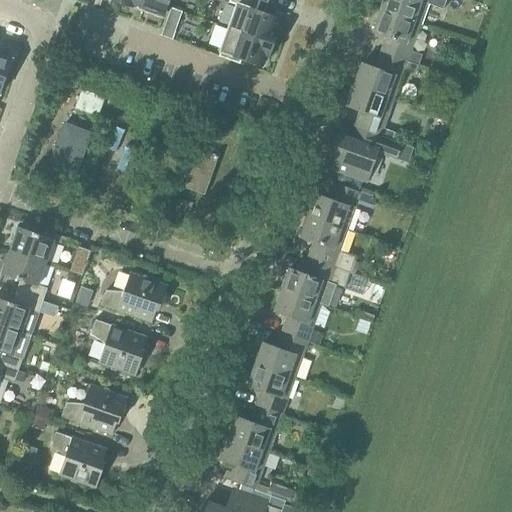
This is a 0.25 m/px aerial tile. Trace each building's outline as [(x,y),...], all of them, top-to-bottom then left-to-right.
[(123,0),(122,3),(143,10),(146,0),(123,0)] [(170,0),(146,0),(143,10),(164,17),(170,0)] [(238,5),(230,28),(274,44),(279,30),(276,29),(280,19),(257,12),(261,1),(268,3),(260,0),(231,0),(231,3),(238,5)] [(383,0),(380,9),(420,24),(427,3),(443,8),(446,0),(383,0)] [(381,53),(407,62),(419,66),(423,55),(411,51),(420,24),(380,9),(372,32),(387,37),(381,53)] [(230,28),(220,56),(241,64),(243,59),(263,66),(267,57),(269,58),(274,44),(230,28)] [(376,68),(361,63),(353,84),(394,99),(404,70),(416,74),(419,66),(407,62),(381,53),(376,68)] [(0,54),(0,99),(14,60),(0,54)] [(360,111),(355,127),(358,128),(381,136),(382,136),(392,140),(395,132),(383,128),(394,99),(353,84),(346,106),(360,111)] [(75,109),(99,118),(106,98),(82,89),(75,109)] [(77,177),(93,133),(65,122),(48,166),(77,177)] [(133,133),(114,126),(93,183),(112,190),(133,133)] [(381,136),(358,128),(353,139),(335,133),(323,165),(369,181),(380,152),(396,158),(402,143),(392,140),(382,136),(381,136)] [(204,195),(219,156),(197,149),(183,188),(204,195)] [(331,200),(315,194),(307,216),(346,230),(360,192),(337,184),(331,200)] [(193,204),(180,198),(177,206),(191,211),(193,204)] [(300,237),(316,243),(310,259),(356,275),(359,267),(354,264),(357,257),(339,251),(346,230),(307,216),(300,237)] [(13,251),(48,264),(56,240),(21,228),(13,251)] [(70,271),(82,276),(91,252),(79,248),(70,271)] [(18,293),(43,302),(47,288),(40,285),(48,264),(13,251),(5,274),(22,280),(18,293)] [(329,308),(337,287),(363,296),(369,280),(356,275),(310,259),(305,274),(289,268),(281,290),(320,305),(329,308)] [(123,292),(106,291),(101,304),(151,323),(155,310),(158,311),(167,287),(148,280),(149,278),(143,276),(142,278),(130,273),(123,292)] [(320,305),(281,290),(273,312),(290,318),(284,334),(307,342),(319,346),(324,334),(311,329),(320,305)] [(0,298),(0,325),(23,333),(32,336),(40,313),(39,313),(43,302),(18,293),(14,303),(0,298)] [(110,370),(116,372),(116,370),(135,376),(144,351),(141,350),(146,338),(95,320),(90,334),(104,345),(98,363),(111,367),(110,370)] [(0,365),(18,372),(23,358),(24,358),(32,336),(23,333),(0,325),(0,365)] [(279,348),(263,343),(255,365),(294,378),(307,342),(284,334),(279,348)] [(0,403),(1,404),(9,381),(14,383),(18,372),(0,365),(0,403)] [(247,386),(263,392),(257,407),(280,415),(294,378),(255,365),(247,386)] [(83,404),(66,403),(61,417),(111,435),(116,423),(118,424),(127,400),(108,392),(109,390),(103,388),(103,390),(90,386),(83,404)] [(35,416),(47,421),(51,410),(38,406),(35,416)] [(252,422),(236,417),(228,439),(267,453),(280,415),(257,407),(252,422)] [(47,421),(35,416),(32,426),(44,430),(47,421)] [(70,482),(76,484),(77,481),(95,488),(104,464),(102,463),(106,451),(55,432),(50,447),(65,457),(58,475),(71,479),(70,482)] [(220,461),(236,466),(230,482),(254,490),(267,453),(228,439),(220,461)] [(270,489),(261,486),(259,493),(299,506),(302,496),(296,493),(296,492),(288,489),(287,492),(271,487),(270,489)] [(203,502),(199,511),(280,511),(235,496),(230,511),(203,502)]
